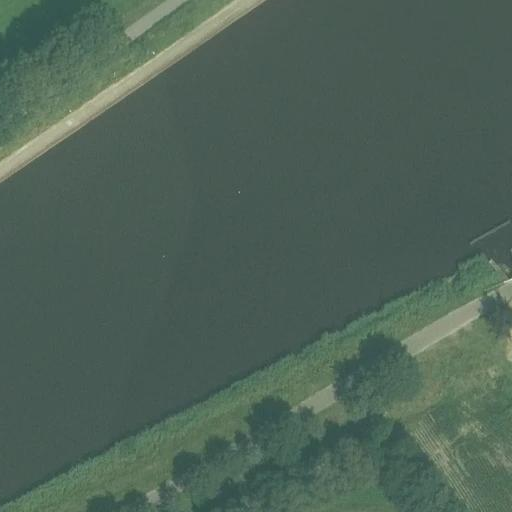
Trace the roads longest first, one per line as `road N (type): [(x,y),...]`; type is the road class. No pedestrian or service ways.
road 1 (unclassified): [(511,292),(145,511)]
road 2 (unclassified): [(0,129),(178,0)]
